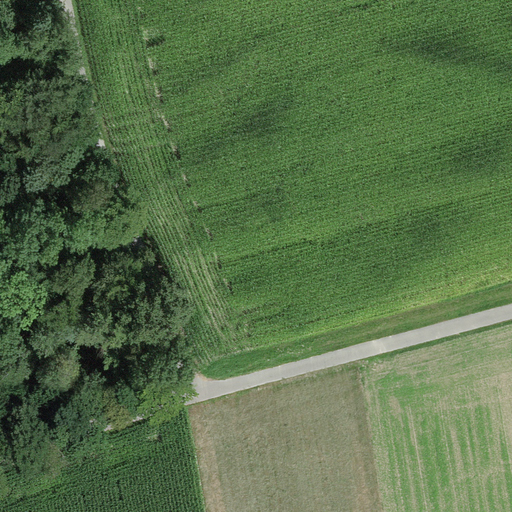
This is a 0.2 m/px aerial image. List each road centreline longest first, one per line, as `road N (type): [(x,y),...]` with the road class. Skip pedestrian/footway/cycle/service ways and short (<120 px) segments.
road 1 (track): [(511,307),(191,392),(0,465)]
road 2 (track): [(191,392),(86,107),(68,0)]
